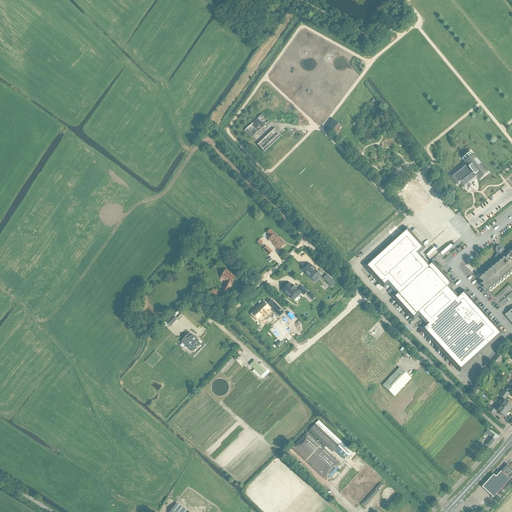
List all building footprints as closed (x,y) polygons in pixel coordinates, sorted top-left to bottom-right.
[(303,102),(297,108),(309,121),(315,115),(303,102)] [(286,107),(278,115),(294,131),(301,123),(295,117),(296,116),(292,112),(291,113),(286,107)] [(331,118),(323,129),(328,132),(335,121),(331,118)] [(465,164),(450,176),(457,185),(460,183),(464,188),(466,186),(468,188),(471,186),(469,184),(476,178),(478,180),(488,172),(473,155),(470,152),(462,159),(464,162),(464,163),(465,164)] [(463,290),(460,292),(457,295),(450,287),(453,285),(431,261),(428,263),(423,258),(419,254),(425,248),(406,227),(363,266),(383,288),(387,285),(395,294),(391,297),(413,321),(418,316),(425,324),(420,329),(460,373),(503,334),(463,290)] [(270,230),(267,232),(267,233),(271,237),(268,240),(279,251),(285,244),(274,234),(270,230)] [(273,253),(267,247),(264,250),(270,256),(273,253)] [(511,248),(508,252),(507,251),(505,254),(503,252),(501,251),(501,248),(499,248),(497,249),(498,252),(497,253),(494,257),(497,260),(479,275),(478,274),(476,277),(480,281),(479,284),(483,287),(482,288),(489,293),(511,273),(511,248)] [(309,264),(302,271),(311,280),(313,281),(319,275),(318,273),(309,264)] [(222,290),(227,292),(231,284),(236,277),(226,270),(221,277),(226,281),(222,290)] [(327,275),(323,279),(332,287),(335,284),(327,275)] [(289,284),(282,290),(290,299),(290,298),(292,300),(298,294),(299,295),(302,293),(304,295),(307,292),(302,287),(299,290),(297,292),(295,290),(296,289),(292,285),(291,286),(289,284)] [(213,290),(209,294),(214,298),(217,294),(213,290)] [(258,309),(252,314),(254,316),(253,317),(255,318),(257,319),(261,315),(264,318),(269,312),(267,310),(268,308),(269,306),(280,317),(284,313),(271,300),(267,304),(268,304),(266,306),(264,303),(260,306),(258,308),(258,309)] [(177,320),(173,316),(166,323),(170,327),(177,320)] [(193,351),(200,344),(198,342),(199,341),(198,341),(192,335),(191,336),(189,333),(182,340),(182,341),(187,345),(185,347),(187,349),(189,347),(193,351)] [(498,354),(491,362),(496,366),(498,364),(497,363),(502,357),(498,354)] [(250,365),(261,377),(266,372),(254,360),(250,365)] [(394,397),(411,379),(399,368),(382,386),(394,397)] [(228,388),(227,387),(227,385),(226,384),(226,382),(224,381),(223,381),(220,380),(219,380),(218,380),(216,381),(215,382),(214,383),(213,384),(212,386),(212,387),(212,388),(212,390),(213,391),(214,393),(215,394),(216,395),(218,395),(219,395),(220,395),(222,395),(224,394),(225,394),(226,392),(227,391),(227,390),(228,388)] [(504,401),(500,406),(508,412),(511,407),(504,401)] [(500,406),(498,404),(494,409),(504,417),(508,412),(500,406)] [(490,406),(487,409),(493,414),(496,412),(490,406)] [(325,480),(340,465),(340,464),(323,449),(325,447),(332,453),(338,446),(340,448),(345,453),(349,456),(352,453),(348,449),(343,444),(342,444),(324,427),(325,427),(322,425),(321,426),(319,428),(317,426),(315,424),(309,431),(318,440),(317,442),(307,433),(292,448),(325,480)] [(491,438),(485,446),(488,448),(488,449),(495,441),(492,438),(491,438)] [(500,472),(505,477),(508,480),(511,475),(511,469),(507,464),(500,472)] [(494,475),(483,488),(495,499),(509,481),(501,474),(497,478),(494,475)] [(376,488),(365,500),(360,504),(361,505),(363,507),(377,492),(378,492),(379,491),(383,486),(386,483),(383,480),(380,483),(375,488),(376,488)] [(188,511),(176,503),(169,511),(188,511)]
